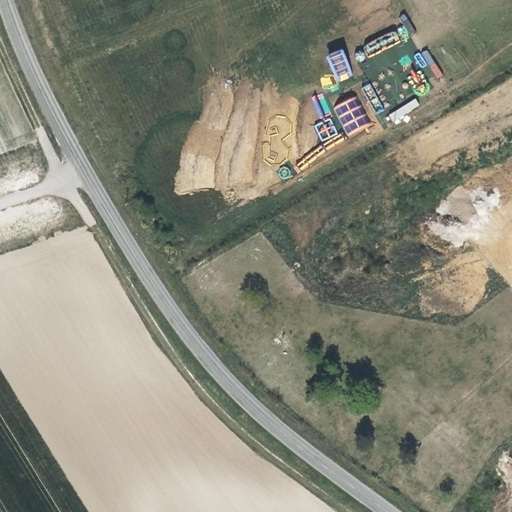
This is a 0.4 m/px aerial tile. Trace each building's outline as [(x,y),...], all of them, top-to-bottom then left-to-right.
[(406,13),(399,16),(409,36),(415,33),(406,13)] [(369,57),(400,41),(395,30),(363,46),(369,57)] [(421,69),(428,65),(437,79),(443,75),(426,48),(414,56),(421,69)] [(335,82),(352,77),(344,49),(327,54),(335,82)] [(336,85),(334,75),(320,78),(322,88),(336,85)] [(372,83),(364,86),(374,114),(382,111),(372,83)] [(319,119),(331,114),(323,93),(311,97),(319,119)] [(333,107),(347,136),(371,124),(357,95),(333,107)] [(415,98),(387,114),(392,122),(420,106),(415,98)] [(314,125),(321,141),(337,134),(330,118),(314,125)] [(275,158),(275,153),(269,153),(268,144),(263,144),(264,159),(275,158)] [(282,179),(291,176),(287,166),(278,169),(282,179)]
